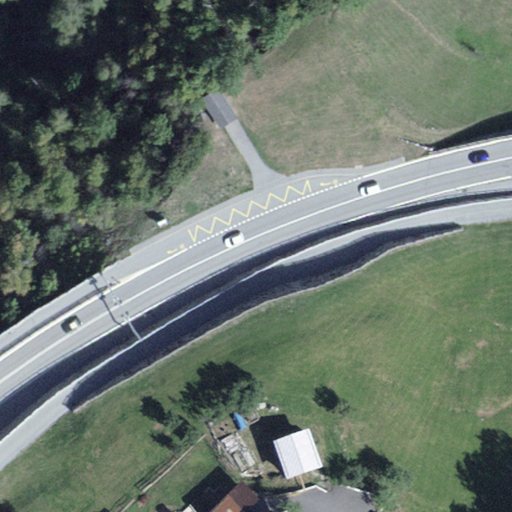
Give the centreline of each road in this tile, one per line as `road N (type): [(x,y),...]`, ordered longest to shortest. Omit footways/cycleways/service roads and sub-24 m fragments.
road 1 (unclassified): [(0,456),(79,389),(269,277),(378,234),(511,209)]
road 2 (secondary): [(280,224),(133,297),(0,382)]
road 3 (unclassified): [(280,224),(216,224),(0,342)]
road 4 (secondary): [(511,157),(280,224)]
